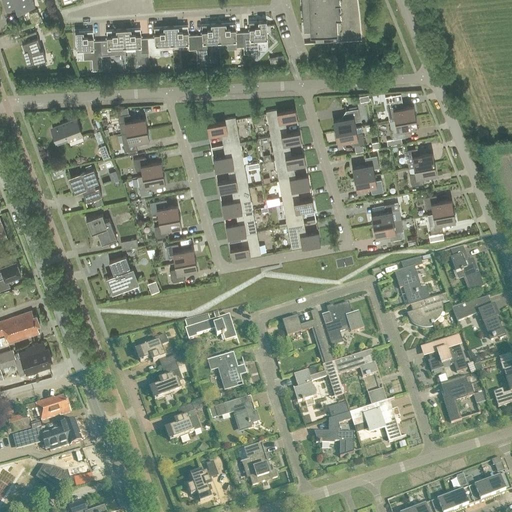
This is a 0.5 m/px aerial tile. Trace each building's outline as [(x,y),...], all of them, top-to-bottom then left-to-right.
[(18,12),(35,6),(32,0),(3,0),(6,7),(15,3),(18,12)] [(302,0),(304,26),(310,26),(310,32),(333,31),(334,41),(305,43),(362,40),(361,25),(359,9),(357,0),(302,0)] [(250,32),(243,32),(244,47),(244,51),(255,50),(254,39),(268,39),(266,21),(249,22),(250,32)] [(236,22),(219,23),(220,41),(228,41),(228,47),(236,47),(244,47),(243,32),(236,32),(236,22)] [(196,49),(197,49),(197,59),(208,59),(207,42),(220,41),(219,23),(202,24),(202,35),(195,35),(196,49)] [(56,24),(49,26),(51,33),(58,30),(56,24)] [(189,50),(196,49),(195,35),(189,35),(188,25),(171,26),(172,44),(189,43),(189,50)] [(160,56),(160,49),(173,48),(172,44),(171,26),(154,27),(155,37),(148,38),(149,52),(149,56),(160,56)] [(141,28),(124,29),(125,47),(137,46),(138,65),(150,64),(149,56),(149,52),(148,38),(141,38),(141,28)] [(107,40),(101,40),(101,55),(109,54),(108,48),(125,47),(124,29),(107,30),(107,40)] [(28,64),(46,59),(43,48),(40,49),(39,45),(41,45),(36,31),(29,34),(31,40),(23,44),(26,53),(25,54),(28,64)] [(93,31),(76,32),(77,50),(82,49),(83,59),(92,58),(92,60),(102,60),(101,55),(101,40),(94,41),(93,31)] [(390,121),(395,120),(416,116),(414,105),(400,108),(398,101),(386,103),(390,121)] [(266,111),(266,114),(271,136),(288,133),(286,122),(298,120),(295,108),(277,112),(277,109),(266,111)] [(333,120),(335,131),(356,127),(355,121),(360,120),(358,108),(346,111),(347,118),(333,120)] [(120,128),(122,133),(127,132),(148,128),(145,118),(131,120),(130,113),(118,115),(120,128)] [(416,116),(395,120),(396,126),(391,127),(393,139),(405,137),(404,130),(418,127),(416,116)] [(240,142),(236,119),(236,117),(224,119),(225,121),(207,125),(209,136),(221,134),(223,145),(240,142)] [(69,141),(82,135),(77,120),(74,121),(73,118),(60,123),(61,126),(53,129),(58,142),(68,138),(69,141)] [(356,127),(335,131),(337,142),(351,140),(353,147),(365,144),(362,132),(357,133),(356,127)] [(122,133),(123,139),(125,151),(137,149),(136,142),(150,139),(148,128),(127,132),(122,133)] [(271,136),(275,159),(292,156),(292,155),(290,144),(302,142),(300,131),(288,133),(271,136)] [(240,142),(223,145),(225,157),(213,159),(215,170),(227,168),(244,164),(240,142)] [(110,155),(105,144),(99,146),(103,158),(110,155)] [(413,161),(414,167),(435,163),(433,152),(418,155),(417,148),(405,150),(407,162),(413,161)] [(292,156),(275,159),(279,181),(296,178),(294,167),(306,164),(304,153),(292,155),(292,156)] [(352,167),(354,178),(375,174),(374,168),(379,167),(377,155),(365,158),(366,165),(352,167)] [(142,170),(143,175),(137,176),(138,177),(164,172),(161,161),(147,164),(146,157),(134,159),(136,171),(142,170)] [(435,163),(414,167),(415,173),(410,174),(412,186),(424,184),(423,177),(437,174),(435,163)] [(227,168),(229,179),(217,181),(220,193),(232,190),(249,187),(244,164),(227,168)] [(94,168),(71,177),(76,190),(83,187),(84,191),(83,192),(86,200),(102,194),(99,186),(96,187),(94,183),(99,181),(94,168)] [(120,169),(112,171),(116,180),(123,178),(120,169)] [(166,183),(164,172),(138,177),(141,195),(153,193),(152,186),(166,183)] [(375,174),(354,178),(356,189),(370,186),(372,194),(384,191),(381,179),(376,180),(375,174)] [(279,181),(283,204),(300,200),(298,189),(310,187),(308,175),(296,178),(279,181)] [(232,190),(234,201),(222,204),(224,215),(236,213),(236,212),(253,209),(249,187),(232,190)] [(432,208),(433,214),(454,210),(451,199),(437,202),(436,195),(424,197),(426,209),(432,208)] [(283,204),(287,226),(304,223),(302,211),(314,209),(312,198),(300,200),(283,204)] [(159,219),(180,215),(177,204),(163,207),(162,200),(150,202),(152,214),(158,213),(159,219)] [(400,214),(398,214),(396,202),(384,204),(385,211),(371,214),(373,225),(394,221),(401,220),(400,214)] [(240,235),(257,232),(253,209),(236,212),(236,213),(238,224),(226,226),(228,237),(240,235)] [(454,210),(433,214),(434,220),(429,221),(431,233),(443,231),(442,224),(456,221),(454,210)] [(102,243),(117,238),(110,218),(105,220),(102,213),(86,219),(92,233),(98,230),(100,234),(98,234),(102,243)] [(180,215),(159,219),(160,225),(155,226),(157,238),(169,236),(168,229),(182,226),(180,215)] [(395,227),(394,221),(373,225),(375,236),(389,233),(391,240),(402,238),(400,226),(395,227)] [(291,249),(321,243),(318,232),(306,234),(304,223),(287,226),(291,249)] [(230,248),(232,260),(261,254),(257,232),(240,235),(242,246),(230,248)] [(137,239),(121,241),(122,249),(138,246),(137,239)] [(174,257),(175,263),(196,259),(193,248),(179,250),(178,243),(166,246),(168,258),(174,257)] [(452,257),(450,251),(435,255),(436,260),(446,257),(447,258),(452,257)] [(113,291),(137,282),(133,268),(129,270),(128,267),(130,266),(126,255),(109,261),(114,275),(108,277),(113,291)] [(471,294),(484,289),(473,261),(465,264),(461,256),(450,260),(456,274),(461,272),(462,274),(463,273),(471,294)] [(196,259),(175,263),(176,269),(171,270),(173,282),(185,279),(184,272),(198,270),(196,259)] [(403,272),(393,275),(395,275),(400,291),(403,290),(405,297),(408,296),(411,307),(413,306),(415,315),(408,318),(408,319),(409,319),(409,320),(409,321),(410,321),(410,322),(411,322),(411,323),(412,323),(412,324),(413,325),(414,325),(414,326),(415,326),(415,327),(416,327),(417,328),(418,328),(419,329),(420,329),(421,329),(422,330),(423,330),(424,330),(425,330),(426,330),(427,330),(428,330),(429,330),(430,330),(431,330),(432,329),(433,329),(432,327),(434,326),(433,324),(434,324),(435,323),(436,323),(436,322),(437,322),(437,321),(438,321),(438,320),(439,320),(439,319),(440,319),(440,318),(440,317),(441,317),(439,312),(442,311),(441,307),(449,304),(446,296),(429,301),(426,290),(422,291),(415,270),(423,267),(420,260),(401,265),(403,272)] [(0,290),(10,287),(8,281),(20,276),(15,263),(1,268),(1,267),(0,266),(0,290)] [(155,292),(163,289),(160,279),(151,282),(155,292)] [(506,339),(507,339),(503,329),(500,330),(496,318),(497,318),(495,314),(494,315),(488,299),(452,311),(458,326),(458,325),(457,323),(480,314),(491,342),(499,339),(500,341),(506,338),(506,339)] [(357,333),(363,331),(359,317),(353,319),(348,305),(334,309),(333,307),(326,309),(331,325),(325,327),(332,349),(343,345),(340,334),(351,330),(357,333)] [(37,315),(34,316),(32,310),(0,321),(0,335),(3,335),(5,340),(7,339),(9,344),(40,333),(37,326),(40,325),(37,315)] [(323,367),(333,364),(317,312),(311,314),(313,323),(300,328),(298,319),(282,323),(287,339),(312,331),(323,367)] [(208,316),(185,322),(187,330),(185,331),(189,341),(198,338),(197,337),(215,331),(217,338),(222,336),(222,337),(223,337),(225,343),(237,340),(229,317),(210,323),(208,316)] [(166,359),(161,348),(168,345),(165,336),(151,342),(153,346),(136,352),(141,364),(152,360),(153,364),(166,359)] [(456,375),(467,371),(459,347),(461,346),(458,338),(426,348),(430,362),(428,363),(431,374),(443,370),(442,366),(450,364),(451,367),(454,366),(456,375)] [(13,349),(0,353),(0,368),(16,363),(20,375),(51,365),(49,359),(52,358),(49,349),(46,350),(43,342),(26,348),(26,350),(15,354),(13,349)] [(371,367),(375,366),(371,352),(334,364),(338,377),(360,370),(363,379),(374,376),(371,367)] [(181,358),(177,360),(179,365),(191,360),(188,354),(180,357),(181,358)] [(241,378),(247,376),(245,367),(238,369),(234,355),(207,363),(209,363),(212,372),(219,370),(225,391),(237,388),(236,385),(242,384),(243,388),(241,378)] [(160,364),(162,371),(176,365),(176,366),(178,365),(176,358),(160,364)] [(511,361),(500,365),(503,373),(504,372),(510,393),(504,395),(502,391),(493,394),(498,409),(511,404),(511,361)] [(335,400),(344,397),(334,364),(323,367),(325,375),(310,379),(308,372),(294,376),(298,390),(294,391),(294,390),(293,390),(298,404),(305,402),(316,398),(311,383),(328,378),(335,400)] [(176,365),(162,371),(165,378),(179,372),(176,366),(176,365)] [(474,365),(469,367),(473,376),(477,374),(474,367),(474,365)] [(483,372),(480,365),(474,367),(477,374),(483,372)] [(443,385),(451,382),(448,375),(441,378),(443,385)] [(155,402),(182,392),(177,380),(174,382),(172,377),(160,382),(162,386),(151,390),(155,402)] [(456,403),(474,397),(471,386),(468,387),(465,378),(441,386),(445,399),(443,400),(451,425),(462,421),(456,403)] [(372,407),(387,403),(383,391),(368,396),(372,407)] [(42,423),(61,416),(61,417),(71,414),(66,400),(64,401),(62,398),(55,401),(54,399),(36,406),(42,423)] [(247,399),(225,406),(215,409),(215,410),(209,412),(212,421),(218,419),(233,414),(238,427),(242,426),(244,431),(254,428),(253,425),(259,423),(256,414),(252,415),(247,399)] [(389,444),(406,439),(406,438),(401,439),(395,421),(400,420),(397,411),(392,412),(389,403),(394,401),(394,400),(350,415),(356,434),(355,429),(366,425),(370,437),(385,432),(389,444)] [(192,406),(194,412),(207,407),(204,401),(192,406)] [(341,417),(350,415),(346,405),(337,408),(341,417)] [(180,418),(194,413),(192,406),(178,411),(180,418)] [(11,418),(5,420),(10,436),(31,430),(27,415),(11,419),(11,418)] [(354,457),(354,434),(341,434),(339,426),(352,422),(350,415),(329,421),(331,428),(331,434),(316,433),(314,434),(316,439),(316,445),(334,445),(334,443),(346,444),(345,457),(340,459),(348,457),(354,457)] [(170,442),(194,434),(188,418),(175,422),(177,427),(166,431),(170,442)] [(82,443),(75,423),(62,427),(63,431),(59,433),(58,430),(40,436),(44,449),(48,447),(50,453),(70,446),(71,447),(82,443)] [(252,487),(278,479),(276,472),(271,474),(267,463),(272,461),(270,455),(265,456),(262,445),(244,451),(247,462),(241,464),(241,465),(244,464),(247,473),(248,473),(252,487)] [(212,480),(219,477),(213,464),(206,466),(212,480)] [(48,468),(42,478),(59,488),(60,485),(65,488),(75,486),(71,473),(68,473),(68,475),(66,474),(61,472),(58,470),(55,469),(50,468),(48,468)] [(207,488),(212,487),(207,474),(203,476),(202,473),(190,477),(194,486),(188,488),(191,497),(197,495),(200,504),(212,499),(207,488)] [(487,483),(493,499),(511,492),(506,476),(487,483)] [(472,478),(465,481),(468,488),(468,490),(475,506),(493,499),(487,483),(475,487),(472,478)] [(468,488),(449,495),(450,497),(455,511),(458,511),(475,506),(468,490),(468,488)] [(434,511),(455,511),(450,497),(431,504),(434,511)] [(105,511),(104,508),(92,511),(87,511),(84,502),(69,507),(70,511),(105,511)]
